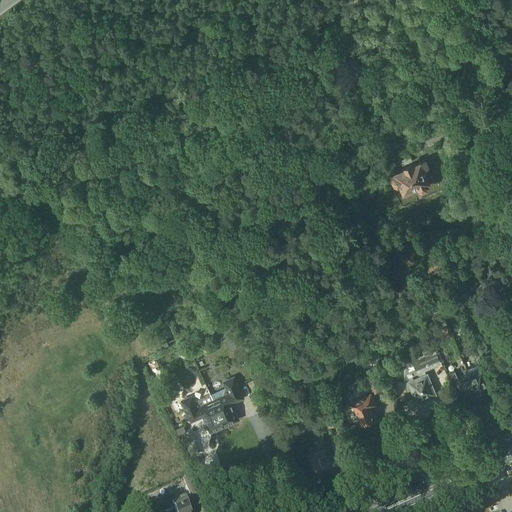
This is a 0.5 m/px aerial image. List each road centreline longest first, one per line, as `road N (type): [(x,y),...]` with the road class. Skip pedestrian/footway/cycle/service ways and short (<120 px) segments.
road 1 (track): [(0,164),(122,113),(346,0)]
road 2 (primary): [(382,511),(511,455)]
